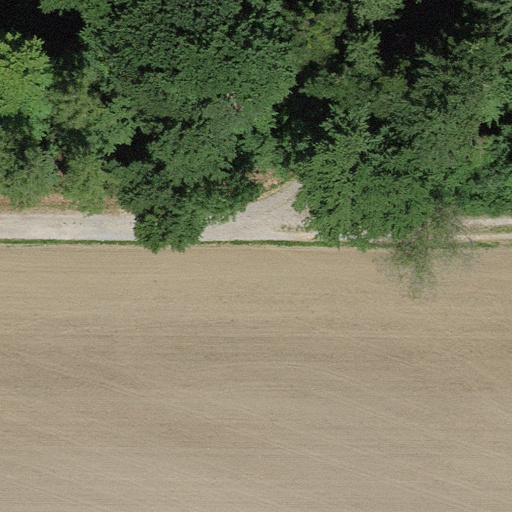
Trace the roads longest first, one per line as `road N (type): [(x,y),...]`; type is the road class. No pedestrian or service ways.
road 1 (track): [(0,228),(511,235)]
road 2 (track): [(416,0),(295,232)]
